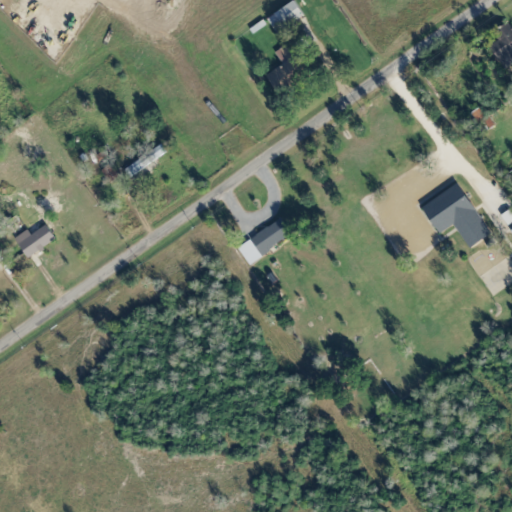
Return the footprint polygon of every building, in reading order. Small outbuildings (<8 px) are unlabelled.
[(280,34),(308,15),(297,0),(269,19),(280,34)] [(269,76),(283,96),(315,75),(293,42),(283,48),(291,62),(269,76)] [(127,171),(132,178),(150,164),(144,157),(127,171)] [(472,249),(494,235),(461,183),(426,206),(443,233),(457,224),(472,249)] [(247,260),(295,240),(287,222),(240,242),(247,260)] [(32,259),(59,239),(48,224),(33,236),(29,230),(17,239),(32,259)]
